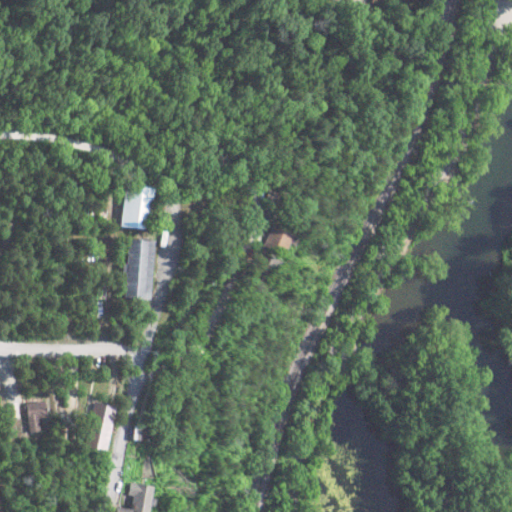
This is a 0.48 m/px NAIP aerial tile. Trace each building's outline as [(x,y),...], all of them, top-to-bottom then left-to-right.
[(143,229),(148,187),(121,184),(116,225),(143,229)] [(286,234),(267,226),(258,245),(277,253),(286,234)] [(120,297),(147,298),(149,239),(123,238),(122,261),(121,261),(120,297)] [(25,431),(42,430),(41,401),(24,401),(25,431)] [(100,450),(109,407),(88,403),(80,446),(100,450)] [(134,511),(144,511),(151,486),(128,481),(124,495),(130,496),(127,510),(134,511)]
